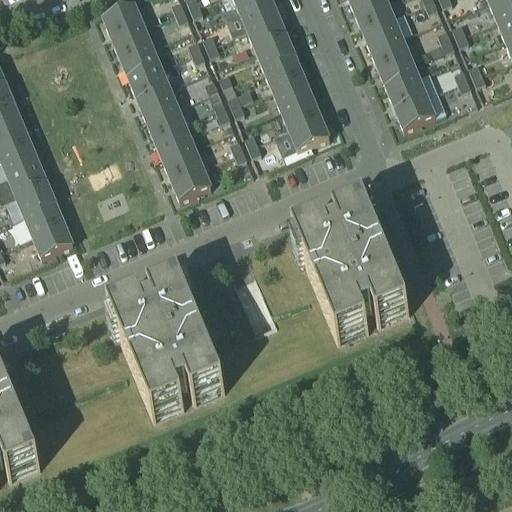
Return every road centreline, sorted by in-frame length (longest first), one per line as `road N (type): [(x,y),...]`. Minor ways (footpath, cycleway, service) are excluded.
road 1 (residential): [(0,328),(359,183),(373,168),(306,0)]
road 2 (secondary): [(511,412),(308,511)]
